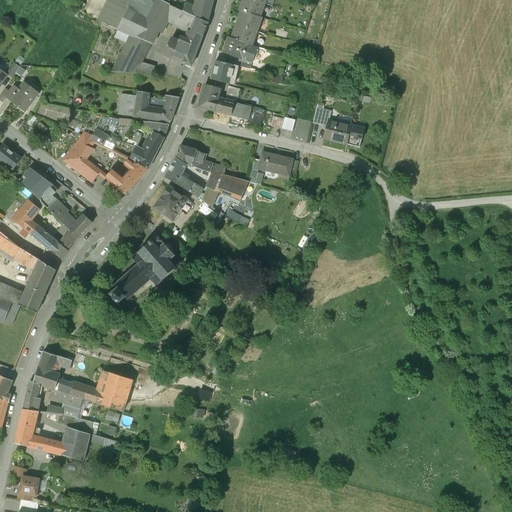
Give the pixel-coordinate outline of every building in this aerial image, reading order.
[(108,0),(98,19),(118,29),(132,0),(108,0)] [(132,0),(118,29),(162,48),(163,45),(168,47),(171,39),(156,33),(164,19),(179,26),(181,22),(194,27),(192,33),(202,37),(208,23),(182,12),(167,5),(157,0),(132,0)] [(213,0),(197,0),(196,7),(211,11),(213,0)] [(264,4),(254,0),(243,0),(240,11),(241,11),(242,11),(259,17),(264,4)] [(211,11),(196,7),(186,3),(182,12),(208,23),(211,11)] [(259,17),(242,11),(241,11),(237,25),(256,32),(261,18),(259,17)] [(256,32),(237,25),(232,38),(247,44),(251,45),(256,32)] [(187,46),(171,39),(168,47),(164,56),(174,59),(181,62),(178,69),(188,73),(202,37),(192,33),(187,46)] [(131,35),(112,72),(139,74),(151,78),(155,66),(143,62),(153,44),(131,35)] [(232,38),(228,37),(223,53),(239,59),(241,59),(247,44),(232,38)] [(251,45),(247,44),(241,59),(251,62),(257,47),(251,45)] [(241,59),(239,59),(237,66),(250,69),(251,62),(241,59)] [(237,66),(215,61),(212,70),(209,70),(206,79),(216,81),(234,85),(237,66)] [(14,63),(6,74),(12,77),(19,67),(14,63)] [(283,77),(272,74),(270,81),(281,84),(283,77)] [(216,81),(206,79),(205,85),(214,88),(216,81)] [(39,93),(24,82),(11,101),(10,102),(25,112),(39,93)] [(214,88),(205,85),(199,107),(215,111),(218,98),(212,97),(212,94),(214,89),(214,88)] [(19,89),(13,86),(9,92),(6,97),(11,101),(19,89)] [(239,90),(229,87),(228,94),(237,96),(239,90)] [(4,89),(0,94),(0,100),(3,102),(6,97),(9,92),(4,89)] [(137,96),(124,94),(121,115),(147,119),(149,107),(147,107),(149,94),(137,92),(137,96)] [(165,110),(149,107),(147,119),(170,122),(176,104),(179,98),(168,96),(165,110)] [(234,102),(218,98),(215,111),(231,115),(234,102)] [(246,113),(237,111),(239,103),(234,102),(231,115),(245,118),(246,113)] [(331,112),(316,109),(313,122),(327,125),(328,120),(329,120),(331,112)] [(272,126),(294,130),(296,118),(274,114),(272,126)] [(329,120),(328,120),(327,125),(323,139),(347,144),(351,126),(329,120)] [(169,125),(145,121),(143,131),(153,132),(148,143),(159,148),(164,138),(169,125)] [(93,136),(91,140),(95,143),(111,151),(117,141),(103,134),(104,132),(97,129),(93,136)] [(92,147),(94,144),(95,143),(91,140),(93,136),(85,132),(63,161),(92,184),(99,175),(106,181),(108,179),(110,176),(87,159),(95,150),(92,147)] [(111,151),(95,143),(94,144),(129,161),(130,160),(111,151)] [(148,143),(144,151),(137,148),(130,160),(138,164),(148,169),(149,169),(159,148),(148,143)] [(1,149),(0,149),(0,158),(14,169),(21,160),(3,146),(1,149)] [(197,151),(180,146),(176,158),(187,165),(191,166),(197,151)] [(205,153),(197,151),(191,166),(201,170),(211,173),(223,176),(224,175),(226,168),(203,162),(205,153)] [(293,160),(262,152),(260,160),(258,169),(259,169),(289,176),(290,172),(293,160)] [(176,158),(165,178),(177,184),(189,192),(194,185),(184,178),(180,176),(183,172),(183,171),(187,165),(176,158)] [(254,159),(249,182),(255,184),(259,169),(258,169),(260,160),(254,159)] [(299,161),(293,160),(290,172),(296,173),(299,161)] [(138,164),(123,178),(119,175),(113,183),(124,194),(149,169),(148,169),(138,164)] [(52,185),(30,169),(20,181),(23,183),(41,201),(40,201),(48,210),(57,200),(47,192),(52,185)] [(110,176),(108,179),(113,183),(119,175),(114,172),(110,176)] [(249,182),(224,175),(223,176),(211,173),(205,187),(240,202),(249,182)] [(207,193),(195,185),(190,192),(203,201),(207,193)] [(168,187),(153,208),(173,222),(182,209),(186,212),(192,204),(168,187)] [(84,215),(77,222),(68,214),(69,212),(57,200),(48,210),(53,215),(64,225),(69,231),(76,238),(92,222),(84,215)] [(29,201),(13,219),(31,234),(38,226),(32,221),(40,210),(29,201)] [(207,203),(205,207),(202,204),(198,210),(212,221),(217,215),(213,213),(216,209),(207,203)] [(238,219),(240,213),(230,209),(228,215),(238,219)] [(69,231),(64,225),(58,231),(64,237),(72,244),(76,238),(69,231)] [(68,251),(38,226),(31,234),(62,259),(68,251)] [(20,248),(1,233),(0,234),(0,253),(12,262),(14,259),(13,258),(20,248)] [(156,235),(148,243),(149,244),(139,253),(138,253),(133,258),(138,265),(115,285),(118,288),(110,295),(118,304),(125,298),(127,300),(151,279),(156,285),(162,280),(163,280),(173,271),(174,271),(175,271),(176,270),(177,269),(176,268),(182,263),(174,255),(174,252),(174,250),(172,247),(170,246),(168,245),(165,245),(156,235)] [(56,270),(20,248),(13,258),(14,259),(34,272),(24,295),(41,303),(56,270)] [(24,295),(0,284),(0,321),(4,323),(12,303),(30,311),(28,316),(32,318),(34,313),(36,314),(41,303),(24,295)] [(59,345),(49,341),(44,351),(56,355),(59,345)] [(56,355),(44,351),(41,360),(56,365),(72,369),(90,375),(93,367),(56,355)] [(111,358),(109,365),(126,370),(128,363),(111,358)] [(56,365),(41,360),(34,382),(34,383),(40,385),(52,389),(56,390),(60,378),(61,375),(54,372),(56,365)] [(134,380),(104,370),(100,382),(107,384),(104,392),(60,378),(56,390),(69,395),(87,400),(124,412),(134,380)] [(13,381),(0,375),(0,399),(8,403),(10,395),(9,393),(13,381)] [(34,382),(30,381),(24,409),(34,411),(40,385),(34,383),(34,382)] [(56,390),(52,389),(50,396),(53,398),(67,402),(69,395),(56,390)] [(34,411),(24,409),(15,444),(29,447),(31,437),(39,439),(41,429),(34,427),(35,420),(37,411),(34,411)] [(121,420),(121,412),(108,412),(108,420),(121,420)] [(71,416),(63,414),(59,424),(69,427),(71,416)] [(93,422),(71,416),(69,427),(69,428),(90,434),(93,422)] [(108,434),(117,435),(117,425),(108,425),(108,434)] [(90,434),(69,428),(64,445),(39,439),(31,437),(29,447),(62,455),(100,466),(107,439),(90,434)] [(27,469),(14,466),(12,476),(23,478),(26,478),(27,469)] [(26,478),(23,478),(20,494),(20,495),(31,496),(36,497),(39,495),(40,491),(38,489),(39,480),(26,478)] [(37,511),(39,504),(21,501),(19,511),(37,511)]
